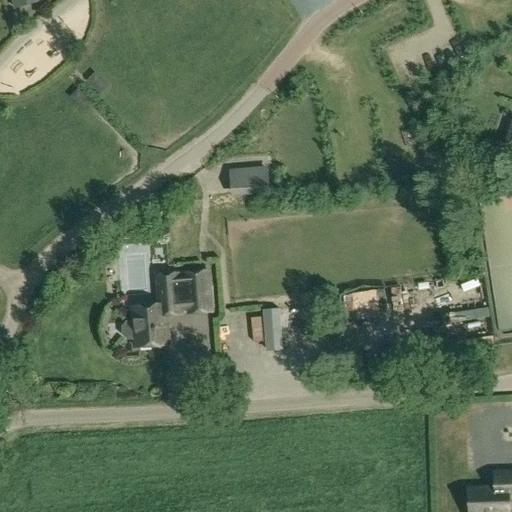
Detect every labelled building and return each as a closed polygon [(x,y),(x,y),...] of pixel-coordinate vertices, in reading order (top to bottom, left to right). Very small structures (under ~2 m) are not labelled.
[(13,0),(16,9),(41,2),(40,0),(13,0)] [(232,197),(271,194),(268,167),(230,170),(232,197)] [(125,298),(134,297),(132,258),(122,258),(125,298)] [(168,345),(166,315),(212,311),(209,272),(156,276),(159,305),(133,307),(134,321),(127,322),(122,327),(123,335),(128,339),(135,339),(136,347),(168,345)] [(274,368),(311,368),(311,324),(274,324),(274,368)] [(496,488),(469,489),(469,511),(510,511),(510,500),(511,500),(511,472),(495,473),(496,488)]
